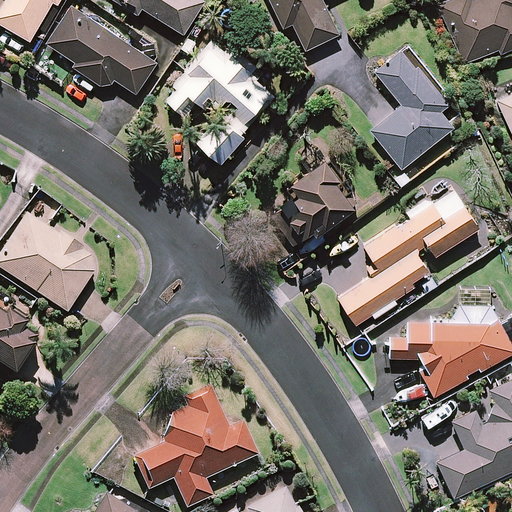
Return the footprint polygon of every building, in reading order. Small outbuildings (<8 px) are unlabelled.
[(4,0),(0,7),(0,22),(31,40),(53,0),(58,3),(60,0),(4,0)] [(204,0),(116,0),(137,13),(142,7),(184,33),(204,0)] [(270,0),(284,27),(292,23),(306,49),(339,33),(323,0),(270,0)] [(511,0),(447,0),(438,4),(464,64),(499,48),(501,52),(511,47),(511,0)] [(157,62),(72,4),(46,42),(75,62),(73,65),(105,87),(112,77),(136,93),(157,62)] [(225,95),(236,104),(224,118),(220,114),(197,141),(222,162),(244,135),(241,133),(274,94),(250,74),(257,66),(230,44),(225,51),(211,40),(163,97),(185,115),(198,100),(211,112),(225,95)] [(450,102),(407,47),(375,71),(401,104),(370,128),(401,168),(453,127),(440,110),(450,102)] [(511,90),(497,98),(511,131),(511,90)] [(340,177),(325,157),(289,184),(297,196),(272,214),(293,243),(314,228),(317,232),(355,205),(336,179),(340,177)] [(478,228),(454,189),(365,244),(381,270),(339,296),(357,324),(416,287),(412,280),(428,270),(416,250),(428,243),(435,255),(478,228)] [(60,206),(39,192),(0,252),(0,267),(66,311),(99,259),(47,225),(60,206)] [(459,284),(460,304),(458,319),(407,320),(407,335),(390,335),(390,356),(423,356),(423,376),(433,395),(481,370),(480,369),(511,352),(511,315),(500,322),(490,303),(489,284),(459,284)] [(7,314),(0,309),(0,363),(13,371),(35,337),(19,327),(27,316),(12,306),(7,314)] [(511,378),(489,389),(493,399),(424,431),(453,495),(511,468),(511,378)] [(226,426),(208,386),(182,398),(186,406),(170,413),(169,421),(162,443),(132,457),(147,488),(171,477),(185,507),(211,495),(203,478),(255,454),(240,420),(226,426)] [(296,511),(284,488),(243,509),(244,511),(296,511)] [(135,511),(104,492),(91,511),(135,511)]
